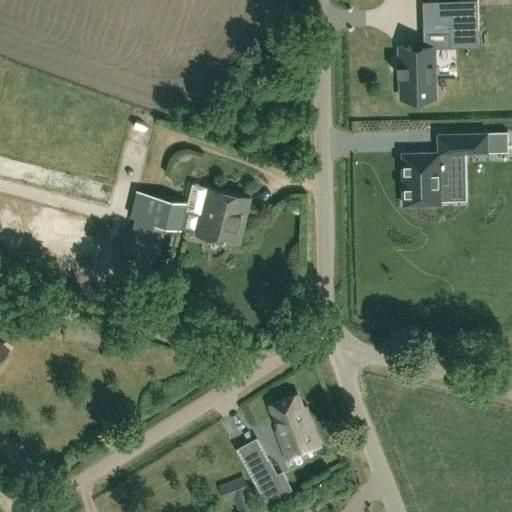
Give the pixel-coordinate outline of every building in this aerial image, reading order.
[(393,41),(393,89),(436,88),(436,40),(461,38),(459,17),(426,20),(425,41),(393,41)] [(443,162),(397,162),(397,193),(444,192),(443,164),(481,163),(480,140),(443,141),(443,162)] [(139,189),(132,216),(135,217),(132,227),(129,227),(121,260),(152,267),(163,223),(239,242),(250,196),(209,185),(208,186),(192,182),(188,202),(139,189)] [(0,359),(9,348),(0,340),(0,359)] [(285,459),(322,445),(307,404),(305,405),(300,391),(268,402),(277,428),(273,429),(285,459)] [(257,511),(249,490),(250,489),(245,475),(219,484),(224,500),(234,496),(239,511),(264,511),(263,508),(257,511)] [(257,486),(266,501),(278,495),(269,479),(257,486)]
